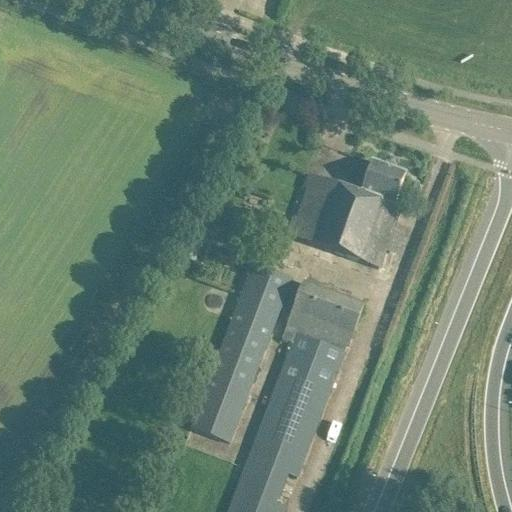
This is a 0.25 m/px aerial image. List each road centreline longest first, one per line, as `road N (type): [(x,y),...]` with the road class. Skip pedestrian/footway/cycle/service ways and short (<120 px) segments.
road 1 (tertiary): [(511,131),(356,89),(100,0)]
road 2 (motorway): [(511,183),(382,511)]
road 3 (motorway): [(505,511),(492,394),(511,318)]
